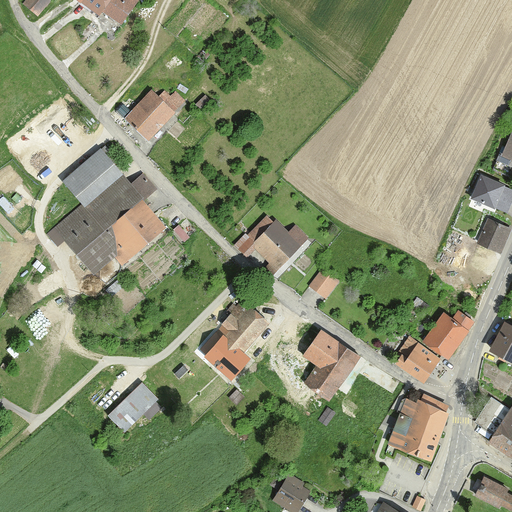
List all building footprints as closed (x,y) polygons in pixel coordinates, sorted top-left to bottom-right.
[(48,0),(28,0),(25,4),(37,14),(48,0)] [(81,0),(100,14),(103,10),(111,15),(109,18),(113,22),(116,18),(122,23),(138,0),(81,0)] [(153,91),(125,119),(147,140),(184,101),(175,92),(170,98),(164,91),(159,97),(153,91)] [(504,154),(500,153),(493,168),(510,175),(511,169),(511,126),(511,127),(506,140),(509,142),(504,154)] [(101,151),(66,182),(85,204),(56,228),(55,227),(47,234),(52,240),(60,234),(69,245),(69,244),(94,273),(115,255),(121,263),(164,227),(141,200),(155,188),(143,174),(130,185),(120,173),(121,173),(101,151)] [(482,176),(472,198),(494,207),(498,199),(504,202),(507,195),(511,197),(511,189),(503,186),(482,176)] [(264,270),(271,276),(278,269),(289,258),(307,238),(295,226),(288,233),(275,221),(273,222),(267,217),(249,236),(247,234),(235,245),(247,256),(255,247),(271,262),(264,270)] [(479,242),(498,251),(508,229),(488,220),(479,242)] [(322,270),(310,286),(323,296),(336,280),(322,270)] [(267,323),(243,301),(238,307),(233,303),(227,311),(231,315),(231,316),(224,324),(223,324),(220,327),(221,327),(219,329),(200,349),(232,377),(248,359),(240,353),(267,323)] [(425,342),(447,358),(473,321),(469,318),(471,315),(466,312),(464,314),(459,311),(453,319),(445,313),(425,342)] [(511,324),(507,322),(505,324),(492,350),(502,355),(501,358),(504,359),(505,357),(511,360),(511,324)] [(359,355),(336,340),(334,344),(320,335),(305,356),(318,366),(305,384),(328,400),(359,355)] [(397,362),(424,381),(439,359),(409,337),(398,354),(401,356),(397,362)] [(142,382),(108,415),(124,432),(158,399),(142,382)] [(389,443),(429,458),(446,412),(442,410),(445,404),(424,394),(419,404),(405,398),(402,399),(400,405),(401,408),(403,409),(395,429),(392,428),(390,433),(391,436),(392,436),(389,443)] [(495,433),(490,440),(511,454),(511,407),(510,410),(491,397),(476,420),(495,433)] [(289,475),(274,499),(286,506),(288,502),(298,508),(308,492),(295,485),(298,480),(289,475)] [(484,477),(475,494),(499,506),(501,503),(511,509),(511,508),(511,495),(506,492),(508,489),(484,477)]
